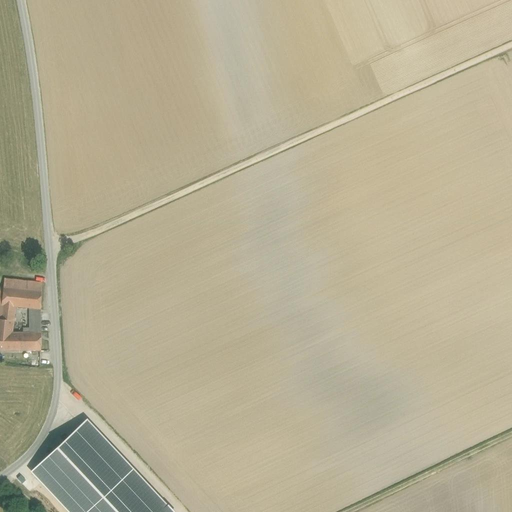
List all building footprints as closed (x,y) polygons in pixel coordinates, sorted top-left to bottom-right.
[(11,289),(41,292),(42,283),(12,280),(11,289)] [(0,287),(0,305),(15,307),(29,309),(40,310),(41,292),(11,289),(0,287)] [(0,305),(0,312),(14,314),(15,307),(0,305)] [(14,314),(0,312),(0,333),(12,333),(14,314)] [(40,314),(29,314),(29,328),(23,328),(23,333),(40,332),(40,314)] [(23,333),(17,333),(18,351),(41,350),(40,332),(23,333)] [(0,333),(0,351),(18,351),(17,333),(12,333),(0,333)] [(173,511),(86,420),(29,473),(66,511),(173,511)]
